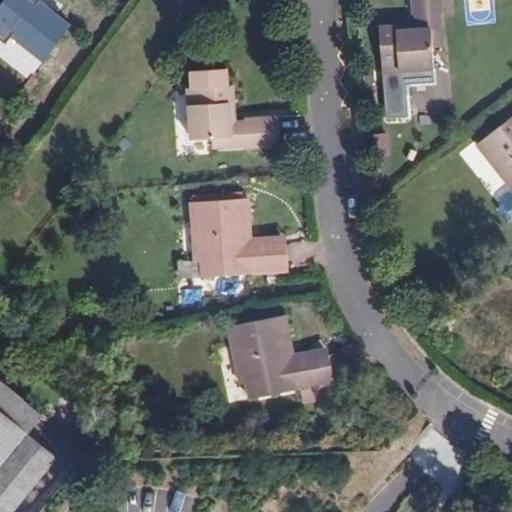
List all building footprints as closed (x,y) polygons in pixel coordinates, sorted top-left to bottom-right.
[(40,0),(3,0),(0,4),(0,40),(5,45),(12,35),(43,59),(70,25),(40,1),(40,0)] [(442,0),(413,0),(414,15),(417,15),(417,25),(418,29),(398,30),(398,26),(380,27),(383,72),(434,69),(432,48),(442,48),(440,14),(443,13),(442,0)] [(229,68),(193,70),(194,87),(189,88),(192,139),(213,137),(214,147),(248,145),(248,148),(281,146),(279,117),(246,119),(246,122),(237,122),(232,123),(231,103),(235,103),(234,85),(230,85),(229,68)] [(511,117),(478,144),(511,187),(511,117)] [(288,272),(286,242),(258,243),(258,247),(247,248),(246,238),(252,238),(249,198),(191,202),(196,262),(202,262),(203,277),(288,272)] [(258,243),(286,242),(285,236),(252,238),(246,238),(247,248),(258,247),(258,243)] [(336,393),(328,353),(301,359),(301,363),(290,365),(288,355),(294,354),(285,315),(229,327),(241,385),(247,384),(251,399),(300,389),(302,400),(336,393)] [(301,359),(328,353),(327,348),(294,354),(288,355),(290,365),(301,363),(301,359)] [(21,400),(0,381),(0,511),(14,511),(59,458),(28,432),(41,416),(21,400)] [(32,387),(21,400),(41,416),(52,403),(32,387)]
